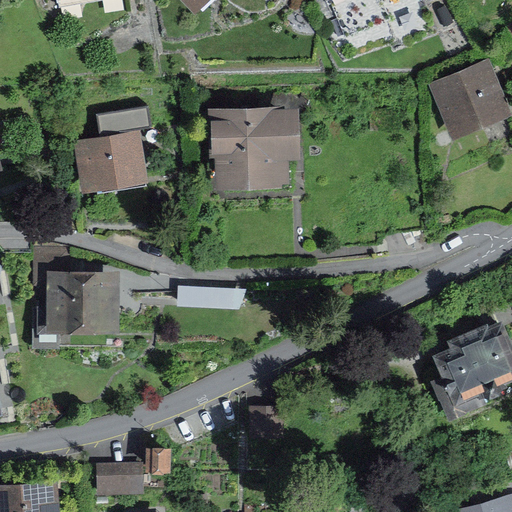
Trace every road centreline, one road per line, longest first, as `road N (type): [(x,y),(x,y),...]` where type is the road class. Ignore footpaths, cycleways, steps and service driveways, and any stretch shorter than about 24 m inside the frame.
road 1 (residential): [(0,448),(159,409),(499,246)]
road 2 (residential): [(499,246),(476,234),(402,261),(224,276),(60,235),(0,231)]
